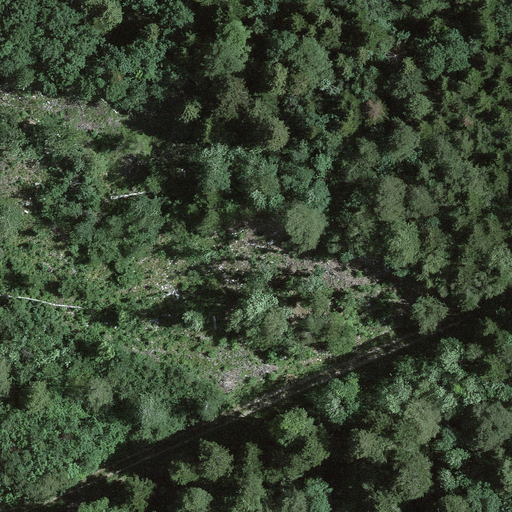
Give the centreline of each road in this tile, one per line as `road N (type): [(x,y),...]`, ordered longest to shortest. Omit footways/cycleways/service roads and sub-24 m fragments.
road 1 (track): [(25,511),(398,354)]
road 2 (track): [(511,298),(398,354)]
